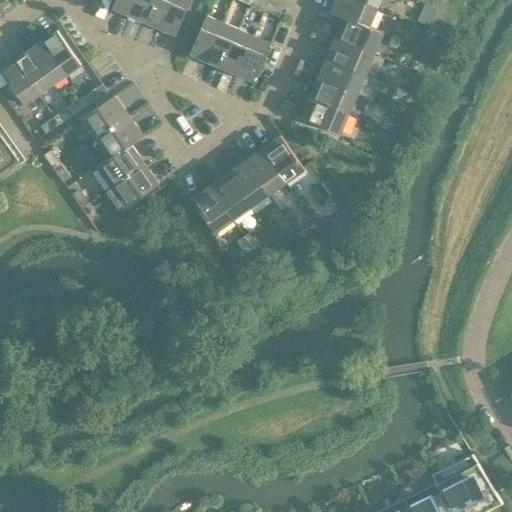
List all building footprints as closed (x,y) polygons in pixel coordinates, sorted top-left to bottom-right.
[(115,0),(112,8),(129,15),(135,0),(115,0)] [(135,0),(129,15),(144,22),(153,0),(135,0)] [(153,0),(144,22),(160,28),(171,0),(153,0)] [(191,0),(171,0),(160,28),(176,35),(191,0)] [(264,11),(268,2),(261,0),(250,0),(249,4),(264,11)] [(369,28),(369,27),(377,8),(358,0),(335,0),(330,13),(344,19),(344,18),(369,28)] [(358,0),(377,8),(380,0),(358,0)] [(268,2),(264,11),(279,17),(283,9),(268,2)] [(190,54),(206,61),(223,23),(206,15),(190,54)] [(344,18),(344,19),(336,37),(374,54),(383,33),(369,27),(369,28),(344,18)] [(317,20),(313,28),(329,35),(332,26),(317,20)] [(238,29),(223,23),(206,61),(222,68),(238,29)] [(325,43),(329,35),(313,28),(310,37),(325,43)] [(254,36),(238,29),(222,68),(237,74),(254,36)] [(42,41),(66,75),(81,65),(57,31),(42,41)] [(270,43),(254,36),(237,74),(254,81),(270,43)] [(336,37),(327,57),(366,74),(374,54),(336,37)] [(42,41),(28,51),(53,85),(66,75),(42,41)] [(28,51),(15,60),(39,94),(53,85),(28,51)] [(319,77),(357,94),(366,74),(327,57),(319,77)] [(300,59),(297,68),(312,74),(315,66),(300,59)] [(24,105),(39,94),(15,60),(0,70),(1,72),(8,82),(24,105)] [(308,83),(312,74),(297,68),(293,76),(308,83)] [(1,72),(0,73),(0,88),(8,82),(1,72)] [(310,97),(349,114),(357,94),(319,77),(310,97)] [(82,98),(87,105),(101,95),(95,88),(82,98)] [(96,139),(129,116),(115,95),(82,118),(96,139)] [(340,135),(349,114),(310,97),(305,110),(283,100),(279,109),(302,118),(340,135)] [(82,98),(68,107),(73,115),(87,105),(82,98)] [(68,107),(54,117),(59,124),(73,115),(68,107)] [(96,139),(109,158),(110,159),(131,144),(131,145),(144,136),(129,116),(96,139)] [(46,134),(59,124),(54,117),(41,126),(46,134)] [(0,173),(19,160),(9,145),(0,133),(0,173)] [(262,148),(286,183),(305,170),(281,135),(262,148)] [(144,164),(131,145),(131,144),(110,159),(109,158),(97,166),(111,187),(144,164)] [(262,148),(244,161),(268,195),(286,183),(262,148)] [(44,155),(54,168),(61,163),(51,150),(44,155)] [(227,173),(251,207),(268,195),(244,161),(227,173)] [(54,168),(63,182),(71,177),(61,163),(54,168)] [(159,184),(144,164),(111,187),(125,207),(159,184)] [(209,186),(233,220),(251,207),(227,173),(209,186)] [(233,220),(209,186),(191,199),(215,233),(233,220)] [(318,204),(325,199),(316,186),(309,191),(318,204)] [(81,208),(89,202),(79,189),(72,194),(81,208)] [(81,208),(91,221),(98,216),(89,202),(81,208)] [(280,211),(289,224),(297,219),(287,206),(280,211)] [(280,211),(272,216),(282,230),(283,229),(289,224),(280,211)] [(289,224),(283,229),(289,237),(295,233),(289,224)] [(252,231),(244,236),(254,249),(260,245),(261,244),(252,231)] [(244,236),(237,241),(246,255),(254,249),(244,236)] [(260,245),(254,249),(260,257),(265,253),(260,245)] [(254,249),(246,255),(252,263),(260,257),(254,249)] [(433,475),(450,511),(483,511),(503,503),(474,456),(433,475)] [(404,498),(410,511),(450,511),(433,475),(400,491),(404,498)] [(375,511),(410,511),(404,498),(375,511)]
